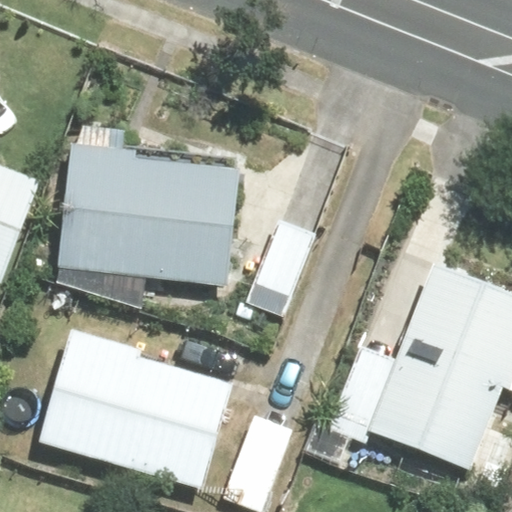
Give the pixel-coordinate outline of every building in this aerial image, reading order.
[(239,167),(69,149),(55,275),(226,293),(239,167)] [(0,173),(0,283),(36,186),(0,173)] [(313,238),(275,224),(245,310),(283,323),(313,238)] [(511,384),(511,303),(430,273),(367,438),(470,477),(501,396),(507,398),(511,384)] [(67,336),(34,451),(199,498),(232,383),(67,336)] [(264,511),(292,437),(251,422),(220,506),(237,511),(264,511)]
